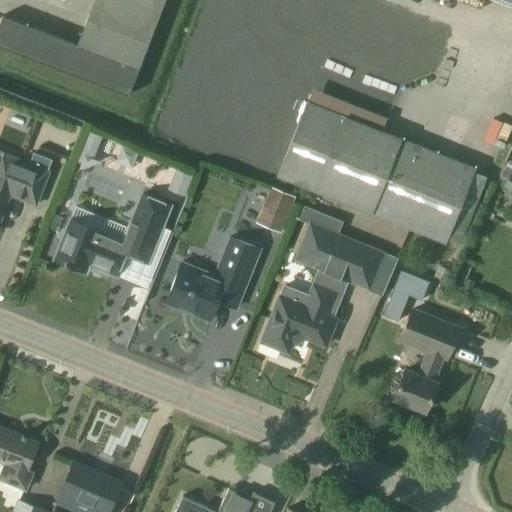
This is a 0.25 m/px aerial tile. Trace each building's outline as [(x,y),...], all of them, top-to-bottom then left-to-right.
[(164,0),(93,0),(77,45),(2,16),(0,21),(0,46),(128,95),(164,0)] [(475,167),(307,100),(276,177),(445,244),(475,167)] [(29,163),(0,151),(0,209),(1,207),(4,208),(9,196),(36,207),(51,171),(48,170),(51,160),(33,153),(29,163)] [(511,161),(509,160),(497,184),(511,192),(511,161)] [(175,170),(169,189),(184,194),(190,175),(175,170)] [(296,197),(270,187),(256,222),(282,233),(296,197)] [(70,220),(54,258),(86,271),(90,262),(117,273),(124,255),(149,265),(173,205),(141,192),(121,242),(102,234),(107,220),(75,207),(70,220)] [(319,271),(317,275),(346,287),(348,283),(370,291),(385,252),(337,233),(341,223),(304,208),(298,222),(307,226),(293,260),(319,271)] [(55,215),(49,230),(57,233),(63,218),(55,215)] [(262,248),(230,236),(212,281),(179,268),(165,303),(184,310),(186,305),(212,316),(218,301),(237,309),(262,248)] [(439,266),(434,277),(443,281),(448,270),(439,266)] [(401,270),(383,315),(398,321),(409,295),(422,300),(429,281),(401,270)] [(346,287),(317,275),(309,297),(284,287),(262,342),(288,352),(292,342),(303,337),(325,346),(336,320),(333,319),(346,287)] [(467,277),(463,288),(470,291),(474,279),(467,277)] [(404,370),(393,398),(426,411),(437,383),(433,381),(442,360),(447,361),(461,327),(411,307),(398,342),(426,353),(417,375),(404,370)] [(26,471),(37,443),(0,427),(0,461),(5,464),(0,476),(0,478),(25,489),(31,473),(26,471)] [(107,511),(121,482),(74,462),(56,501),(80,511),(107,511)] [(270,511),(275,502),(253,492),(249,501),(236,494),(237,492),(228,488),(217,511),(183,495),(174,511),(270,511)] [(18,499),(12,511),(47,511),(48,511),(31,505),(18,499)]
